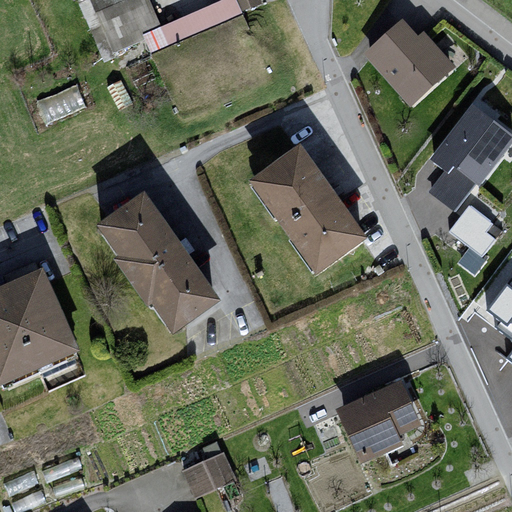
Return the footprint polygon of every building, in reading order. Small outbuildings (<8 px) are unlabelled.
[(67,0),(71,8),(92,0),(67,0)] [(364,58),(413,113),(457,74),(423,36),(417,41),(403,24),(364,58)] [(48,115),(85,101),(77,81),(40,95),(48,115)] [(511,145),(511,139),(470,107),(431,161),(475,192),(511,145)] [(295,150),(247,186),(313,274),(361,238),(295,150)] [(216,303),(139,193),(91,226),(168,336),(216,303)] [(470,244),(459,259),(470,267),(502,225),(470,200),(449,228),(470,244)] [(511,331),(511,351),(509,355),(511,357),(511,250),(473,303),(511,331)] [(39,272),(0,289),(0,392),(77,359),(39,272)] [(399,384),(335,414),(360,467),(404,446),(399,437),(420,427),(399,384)] [(195,496),(237,479),(225,449),(183,466),(195,496)]
